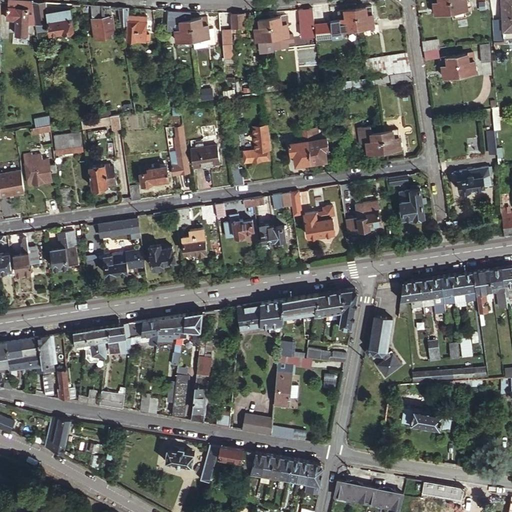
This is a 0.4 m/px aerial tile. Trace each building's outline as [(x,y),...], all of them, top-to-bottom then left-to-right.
[(35,12),(34,1),(14,0),(9,0),(8,18),(18,18),(17,33),(27,33),(28,23),(37,23),(36,20),(35,12)] [(434,2),(436,13),(451,10),(449,0),(439,0),(439,1),(434,2)] [(449,0),(451,10),(468,8),(466,0),(449,0)] [(505,31),(511,29),(511,0),(502,0),(504,18),(505,31)] [(46,2),(34,1),(35,12),(36,20),(37,23),(37,31),(51,29),(48,12),(46,2)] [(112,14),(111,6),(91,5),(92,11),(94,19),(93,20),(97,39),(113,36),(113,33),(116,32),(113,15),(112,14)] [(331,20),(330,6),(314,7),(315,21),(331,20)] [(129,15),(129,8),(118,7),(122,23),(128,24),(128,39),(150,40),(150,34),(147,33),(147,17),(129,15)] [(359,27),(375,25),(373,14),(368,14),(366,7),(356,8),(359,27)] [(314,34),(310,8),(298,10),(301,36),(314,34)] [(356,8),(346,10),(347,17),(341,18),(343,30),(359,27),(356,8)] [(71,9),(48,12),(51,29),(51,32),(74,29),(71,9)] [(231,12),(231,13),(232,27),(242,26),(246,26),(246,13),(245,12),(231,12)] [(273,36),(290,34),(289,22),(282,23),(281,15),(271,16),(273,36)] [(201,17),(192,18),(191,19),(194,38),(195,46),(209,44),(208,36),(216,34),(214,26),(209,27),(208,23),(207,16),(201,17)] [(271,16),(260,18),(261,25),(255,26),(257,38),(260,38),(273,36),(271,16)] [(505,31),(504,18),(494,19),(496,31),(497,44),(507,43),(505,31)] [(175,29),(177,41),(194,38),(191,19),(180,20),(182,28),(175,29)] [(331,23),(315,24),(317,36),(333,34),(331,23)] [(232,32),(232,29),(222,30),(224,58),(233,58),(232,32)] [(275,45),(273,36),(260,38),(261,47),(275,45)] [(438,39),(421,42),(423,50),(438,48),(440,47),(438,39)] [(493,60),(491,42),(481,43),(482,61),(493,60)] [(439,57),(438,48),(423,50),(424,59),(439,57)] [(406,52),(364,58),(367,76),(373,75),(395,72),(409,70),(407,58),(406,52)] [(460,73),(477,71),(475,60),(470,60),(468,53),(457,54),(460,73)] [(443,75),(460,73),(457,54),(447,56),(447,63),(442,64),(443,75)] [(321,69),(323,83),(337,81),(334,67),(321,69)] [(409,70),(395,72),(397,80),(412,78),(411,70),(409,70)] [(391,74),(375,76),(376,82),(392,80),(391,74)] [(367,76),(337,81),(338,88),(374,82),(373,75),(367,76)] [(233,88),(223,89),(225,97),(234,96),(233,88)] [(135,104),(137,111),(161,107),(160,101),(152,102),(152,101),(135,104)] [(182,105),(173,105),(175,115),(182,114),(182,105)] [(500,105),(496,105),(493,106),(494,116),(501,115),(500,105)] [(118,114),(116,114),(110,116),(111,123),(112,129),(120,128),(118,114)] [(101,117),(81,120),(82,127),(111,123),(110,116),(101,117)] [(262,139),(269,138),(269,137),(267,123),(259,124),(262,139)] [(47,125),(31,128),(32,134),(48,131),(47,125)] [(372,140),(371,131),(370,126),(357,127),(360,143),(366,141),(366,140),(372,140)] [(176,138),(177,145),(180,144),(179,139),(185,138),(183,127),(177,128),(179,137),(176,138)] [(306,128),(308,139),(318,137),(316,127),(306,128)] [(394,136),(392,128),(382,130),(385,150),(400,147),(399,135),(394,136)] [(366,141),(368,152),(385,150),(382,130),(371,131),(372,140),(366,140),(366,141)] [(80,132),(55,136),(58,154),(65,153),(66,155),(74,154),(74,151),(83,150),(80,132)] [(311,161),(326,158),(325,147),(328,147),(326,136),(318,137),(308,139),(311,161)] [(497,151),(496,136),(487,137),(488,152),(497,151)] [(180,164),(173,165),(174,174),(190,172),(185,138),(179,139),(180,144),(177,145),(178,151),(180,164)] [(269,138),(262,139),(253,140),(255,148),(242,150),(244,161),(252,159),(252,160),(262,159),(262,158),(269,156),(268,147),(270,147),(269,138)] [(295,163),(311,161),(308,139),(289,142),(290,153),(294,152),(295,163)] [(217,144),(191,148),(194,165),(219,161),(217,144)] [(350,166),(347,147),(339,149),(342,167),(350,166)] [(178,151),(171,152),(173,165),(180,164),(178,151)] [(53,180),(52,171),(50,159),(43,160),(42,155),(32,156),(31,153),(25,153),(27,179),(33,178),(33,183),(53,180)] [(108,162),(89,165),(92,186),(108,183),(109,183),(117,181),(114,164),(109,165),(108,162)] [(139,165),(142,183),(152,181),(169,178),(167,164),(160,165),(159,163),(155,164),(155,166),(148,167),(147,164),(139,165)] [(281,163),(274,164),(277,178),(284,177),(281,163)] [(484,184),(492,182),(489,164),(453,170),(454,178),(458,178),(460,189),(484,185),(484,184)] [(0,170),(0,194),(24,192),(22,168),(0,170)] [(231,170),(233,184),(240,183),(239,168),(231,170)] [(398,173),(399,182),(408,181),(407,172),(398,173)] [(398,173),(389,175),(390,183),(399,182),(398,173)] [(139,183),(129,185),(131,200),(141,199),(139,183)] [(420,186),(411,187),(399,190),(403,215),(414,213),(415,214),(424,213),(420,186)] [(301,204),(299,189),(289,191),(291,204),(291,205),(301,204)] [(291,204),(289,191),(281,192),(282,199),(283,205),(291,204)] [(69,192),(62,192),(64,205),(71,204),(69,192)] [(281,192),(273,193),(274,200),(282,199),(281,192)] [(254,196),(255,203),(263,202),(261,195),(254,196)] [(243,198),(245,205),(255,203),(254,196),(243,198)] [(381,220),(377,198),(355,202),(358,216),(348,218),(349,227),(359,226),(360,226),(361,227),(367,226),(368,225),(375,224),(375,221),(381,220)] [(225,214),(224,208),(223,201),(215,202),(216,210),(217,215),(225,214)] [(216,210),(215,202),(202,204),(204,212),(216,210)] [(302,213),(301,204),(291,205),(293,215),(302,213)] [(324,209),(304,212),(307,234),(334,230),(332,213),(335,213),(333,204),(324,206),(324,209)] [(186,207),(187,214),(176,216),(176,221),(191,219),(189,206),(186,207)] [(176,216),(187,214),(186,207),(174,208),(176,216)] [(166,217),(176,216),(174,208),(166,210),(166,217)] [(155,219),(166,217),(166,210),(165,210),(154,211),(155,219)] [(229,214),(229,220),(232,235),(245,233),(244,229),(254,228),(252,218),(250,218),(249,214),(246,214),(247,219),(243,219),(242,217),(239,218),(238,213),(229,214)] [(511,213),(503,214),(504,233),(511,232),(511,213)] [(139,223),(138,216),(99,222),(100,230),(139,223)] [(229,220),(224,221),(226,236),(232,235),(229,220)] [(264,220),(259,220),(262,238),(285,235),(284,224),(275,225),(274,224),(269,225),(269,223),(264,223),(264,220)] [(207,251),(203,227),(190,229),(191,235),(183,236),(185,251),(197,250),(197,252),(207,251)] [(61,236),(59,236),(60,246),(51,248),(54,266),(69,263),(66,245),(66,244),(74,242),(71,230),(60,232),(61,236)] [(23,252),(14,253),(17,272),(32,270),(31,259),(38,258),(36,245),(28,246),(26,237),(23,237),(23,241),(22,241),(23,252)] [(66,245),(69,263),(80,261),(77,243),(66,245)] [(161,243),(150,245),(153,266),(164,264),(163,260),(175,258),(174,253),(173,253),(172,246),(170,246),(170,245),(167,245),(167,243),(161,244),(161,243)] [(112,253),(104,254),(107,273),(130,270),(129,265),(142,263),(140,248),(126,250),(113,252),(112,253)] [(10,251),(0,252),(0,271),(7,270),(8,271),(13,271),(10,251)] [(511,264),(502,266),(505,284),(511,283),(511,264)] [(505,284),(502,266),(490,267),(492,286),(492,289),(492,292),(497,292),(499,307),(507,306),(505,284)] [(492,286),(490,267),(473,270),(475,289),(476,291),(485,290),(492,289),(492,286)] [(475,289),(473,270),(463,271),(465,290),(475,289)] [(465,290),(463,271),(451,273),(454,291),(455,301),(466,299),(465,290)] [(440,274),(443,293),(454,291),(451,273),(440,274)] [(430,276),(433,294),(443,293),(440,274),(430,276)] [(419,278),(422,295),(433,294),(430,276),(419,278)] [(419,278),(408,279),(411,297),(422,295),(419,278)] [(408,279),(403,280),(400,298),(405,298),(411,297),(408,279)] [(354,289),(343,290),(343,293),(343,295),(344,296),(344,297),(344,298),(344,301),(344,303),(343,306),(340,306),(340,309),(342,309),(339,325),(351,327),(359,291),(354,289)] [(485,290),(476,291),(478,312),(482,312),(488,311),(486,298),(493,297),(492,292),(492,289),(485,290)] [(343,293),(343,290),(330,291),(329,311),(338,309),(340,309),(340,306),(343,306),(344,303),(344,301),(344,298),(344,297),(344,296),(343,295),(343,293)] [(330,291),(317,293),(315,307),(315,312),(329,311),(330,291)] [(454,291),(443,293),(444,302),(455,301),(454,291)] [(315,307),(317,293),(303,295),(304,300),(304,308),(311,307),(315,307)] [(443,293),(433,294),(434,303),(444,302),(443,293)] [(433,294),(422,295),(423,304),(434,303),(433,294)] [(303,295),(282,298),(281,311),(286,311),(297,309),(304,308),(304,300),(303,295)] [(422,295),(411,297),(412,306),(423,304),(422,295)] [(281,311),(282,298),(260,301),(259,324),(268,324),(280,324),(281,319),(281,311)] [(260,301),(236,305),(239,322),(238,327),(259,324),(260,301)] [(434,303),(435,311),(445,310),(444,302),(434,303)] [(200,330),(202,309),(184,312),(182,330),(187,330),(196,331),(200,330)] [(297,314),(297,309),(286,311),(286,319),(297,314)] [(184,312),(159,316),(160,333),(175,333),(175,330),(181,330),(182,330),(184,312)] [(390,354),(387,351),(386,349),(392,318),(374,315),(369,346),(364,350),(369,356),(373,352),(382,354),(384,358),(385,358),(390,354)] [(160,333),(159,316),(132,320),(134,333),(150,331),(152,339),(152,340),(159,339),(160,333)] [(132,320),(127,321),(131,331),(131,332),(130,342),(152,339),(150,331),(134,333),(132,320)] [(127,321),(110,324),(108,336),(110,345),(120,344),(119,334),(131,331),(127,321)] [(108,336),(110,324),(93,326),(96,339),(88,341),(87,344),(86,344),(85,347),(87,346),(87,349),(86,355),(91,357),(98,356),(99,352),(106,353),(108,336)] [(96,339),(93,326),(74,330),(76,342),(88,341),(96,339)] [(121,351),(129,350),(130,342),(131,332),(131,331),(119,334),(120,344),(121,351)] [(49,333),(38,335),(41,363),(42,370),(42,371),(50,370),(54,369),(49,333)] [(159,339),(159,340),(173,341),(174,338),(175,333),(160,333),(159,339)] [(38,335),(19,338),(22,365),(34,364),(41,363),(38,335)] [(435,335),(427,336),(430,357),(437,356),(435,335)] [(462,355),(472,355),(471,336),(460,337),(462,355)] [(5,341),(8,364),(8,367),(22,365),(19,338),(5,341)] [(211,339),(199,338),(198,341),(198,344),(197,355),(210,356),(211,339)] [(293,340),(279,338),(278,348),(278,353),(284,354),(292,355),(293,340)] [(457,341),(449,341),(450,355),(459,354),(457,341)] [(306,356),(328,359),(330,353),(328,349),(321,349),(318,349),(317,355),(306,354),(306,356)] [(400,362),(390,349),(387,351),(390,354),(385,358),(384,358),(376,364),(385,374),(400,362)] [(345,359),(347,351),(334,350),(333,350),(330,353),(328,359),(345,361),(345,359)] [(172,365),(175,365),(178,365),(180,354),(174,353),(173,357),(172,365)] [(284,363),(289,363),(297,363),(297,355),(296,355),(292,355),(284,354),(284,363)] [(208,367),(210,356),(197,355),(196,366),(204,367),(208,367)] [(277,362),(274,403),(289,404),(292,370),(289,370),(289,363),(284,363),(277,362)] [(485,372),(483,364),(475,365),(476,373),(485,372)] [(463,366),(464,374),(476,373),(475,365),(463,366)] [(204,367),(196,366),(195,375),(203,375),(204,367)] [(453,367),(453,375),(464,374),(463,366),(453,367)] [(178,369),(177,374),(187,376),(188,369),(178,367),(178,369)] [(442,368),(443,376),(453,375),(453,367),(442,368)] [(432,370),(433,377),(443,376),(442,368),(432,370)] [(67,379),(66,369),(58,370),(59,380),(67,379)] [(421,371),(422,378),(433,377),(432,370),(421,371)] [(421,371),(412,372),(411,372),(412,379),(422,378),(421,371)] [(43,375),(45,395),(53,396),(50,374),(43,375)] [(173,401),(172,415),(183,417),(189,376),(187,376),(177,374),(173,401)] [(195,375),(192,412),(204,414),(206,393),(207,381),(207,376),(203,375),(195,375)] [(506,375),(502,375),(501,376),(502,393),(510,392),(509,375),(506,375)] [(58,388),(58,397),(70,399),(67,379),(59,380),(60,388),(58,388)] [(214,381),(207,381),(206,393),(213,394),(214,381)] [(78,394),(77,400),(85,401),(86,396),(86,390),(83,390),(82,394),(79,394),(78,394)] [(88,396),(87,402),(96,403),(97,391),(89,390),(88,396)] [(101,390),(99,404),(122,408),(124,394),(101,390)] [(150,413),(152,397),(143,396),(141,411),(150,413)] [(160,398),(152,397),(150,413),(158,414),(160,398)] [(449,428),(451,414),(443,412),(443,411),(431,410),(431,409),(425,408),(424,408),(414,407),(413,408),(404,406),(402,420),(411,422),(412,423),(422,425),(423,425),(429,427),(430,426),(441,428),(441,427),(449,428)] [(243,412),(241,429),(270,434),(272,422),(273,416),(243,412)] [(14,419),(0,413),(0,426),(10,430),(14,419)] [(229,428),(230,414),(218,413),(216,425),(229,428)] [(48,430),(55,432),(58,418),(51,417),(48,430)] [(69,419),(58,417),(58,418),(55,432),(52,449),(63,455),(69,419)] [(272,422),(270,434),(293,437),(295,426),(272,422)] [(48,430),(45,446),(52,449),(55,432),(48,430)] [(114,457),(118,443),(113,442),(108,456),(110,456),(113,458),(114,457)] [(221,447),(207,444),(205,456),(216,458),(218,458),(221,447)] [(192,465),(194,453),(183,451),(184,449),(178,447),(177,450),(166,448),(164,460),(192,465)] [(221,447),(218,458),(240,462),(242,450),(221,447)] [(250,473),(256,452),(247,451),(243,463),(240,477),(248,479),(250,473)] [(266,454),(256,452),(250,473),(261,475),(262,472),(266,454)] [(262,472),(261,475),(271,476),(271,475),(275,455),(266,454),(262,472)] [(271,475),(271,476),(280,477),(284,456),(275,455),(271,475)] [(212,470),(216,458),(205,456),(203,468),(212,470)] [(280,477),(289,478),(293,457),(284,456),(280,477)] [(293,457),(289,478),(298,480),(302,459),(293,457)] [(307,481),(310,460),(302,459),(298,480),(307,481)] [(307,481),(320,482),(323,465),(321,461),(310,460),(307,481)] [(201,479),(209,480),(212,470),(203,468),(201,479)] [(333,494),(368,501),(372,485),(362,483),(363,480),(346,477),(345,479),(336,478),(333,494)] [(461,497),(462,486),(424,479),(422,490),(432,492),(429,508),(450,511),(453,496),(461,497)] [(372,485),(368,501),(399,507),(403,491),(395,490),(395,487),(379,484),(377,486),(372,485)] [(432,492),(422,490),(419,506),(429,508),(432,492)] [(246,492),(244,499),(252,502),(254,495),(246,492)] [(252,502),(244,499),(242,504),(250,507),(252,502)]
